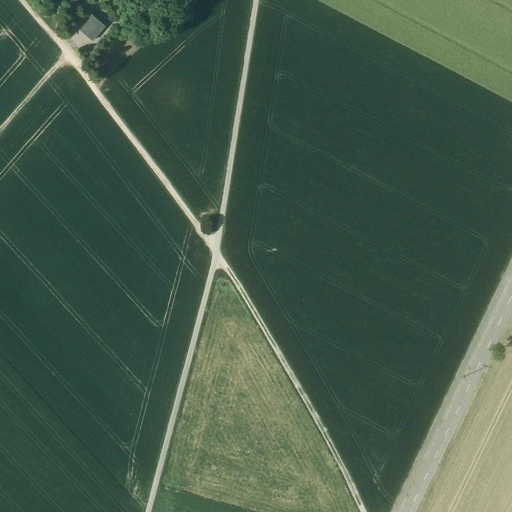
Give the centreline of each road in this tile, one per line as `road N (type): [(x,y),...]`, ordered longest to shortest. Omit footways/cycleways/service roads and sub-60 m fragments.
road 1 (track): [(363,511),(228,267)]
road 2 (track): [(148,511),(215,251)]
road 3 (track): [(215,251),(256,0)]
road 4 (track): [(65,53),(215,251)]
road 5 (tertiary): [(511,298),(409,511)]
